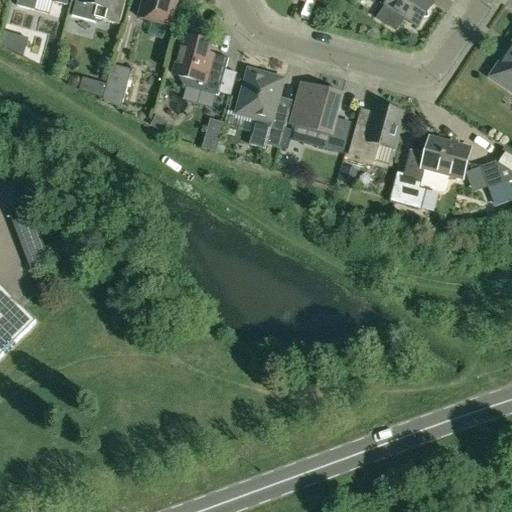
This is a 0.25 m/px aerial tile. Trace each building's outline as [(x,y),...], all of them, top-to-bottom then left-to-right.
[(34,12),(37,0),(44,0),(66,6),(67,0),(18,0),(16,7),(34,12)] [(80,0),(80,2),(74,1),(70,16),(94,23),(95,19),(119,26),(126,0),(80,0)] [(144,0),(139,19),(168,27),(175,0),(144,0)] [(388,0),(384,6),(385,7),(377,19),(396,31),(404,19),(418,28),(423,19),(429,18),(428,13),(433,5),(426,0),(388,0)] [(0,45),(4,48),(5,47),(8,34),(3,33),(0,43),(0,45)] [(184,37),(173,76),(178,77),(183,87),(218,97),(229,59),(208,53),(210,45),(184,37)] [(511,45),(490,78),(511,92),(511,45)] [(112,66),(103,100),(121,110),(132,71),(112,66)] [(248,71),(236,115),(256,121),(249,146),(265,150),(266,146),(279,150),(289,115),(275,112),(284,81),(248,71)] [(103,100),(107,86),(82,79),(80,88),(78,94),(103,100)] [(297,105),(291,125),(296,127),(331,136),(328,148),(343,153),(349,131),(334,127),(334,124),(342,96),(317,89),(302,85),(297,105)] [(355,129),(348,155),(375,163),(389,166),(393,150),(403,113),(390,110),(391,106),(380,103),(379,107),(376,106),(374,114),(369,133),(355,129)] [(221,136),(208,133),(203,150),(216,154),(216,153),(221,136)] [(390,201),(389,202),(420,211),(420,209),(425,192),(419,190),(421,186),(442,191),(445,189),(449,176),(463,180),(470,151),(429,140),(425,156),(410,151),(403,178),(396,176),(390,201)] [(495,163),(480,168),(488,191),(511,182),(511,154),(504,149),(495,163)] [(355,171),(341,167),(337,182),(351,186),(355,171)] [(0,203),(1,204),(9,211),(31,272),(51,264),(47,255),(32,209),(21,193),(0,179),(0,203)] [(506,198),(502,187),(491,191),(495,202),(506,198)] [(0,359),(36,324),(0,288),(0,359)]
